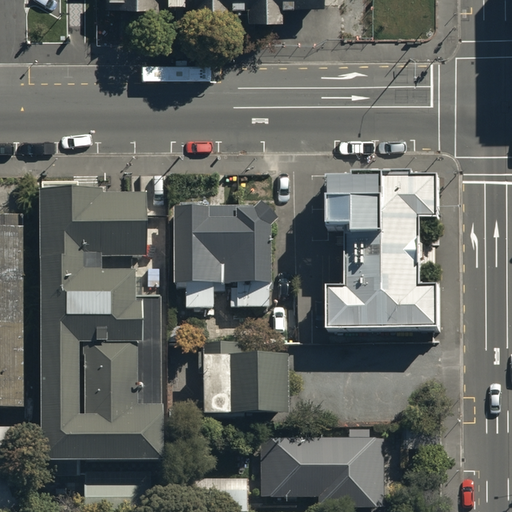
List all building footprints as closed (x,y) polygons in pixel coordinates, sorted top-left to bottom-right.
[(112,0),(113,14),(193,13),(193,26),(229,26),(229,9),(247,8),(247,23),(281,24),(281,9),(324,8),(323,0),(112,0)] [(425,0),(404,0),(404,22),(426,22),(425,0)] [(109,15),(91,15),(91,24),(79,24),(79,30),(92,30),(92,40),(109,40),(109,15)] [(67,16),(27,16),(27,33),(67,33),(67,16)] [(381,21),(342,20),(342,38),(381,39),(381,21)] [(441,221),(441,178),(415,178),(414,174),(353,175),(353,179),(326,179),(327,235),(345,235),(345,290),(329,290),(330,332),(437,331),(437,292),(421,292),(421,222),(441,221)] [(102,193),(38,194),(40,466),(161,465),(160,298),(135,298),(135,275),(129,275),(129,261),(146,261),(146,198),(102,198),(102,193)] [(261,202),(254,209),(173,210),(174,286),(186,285),(186,309),(213,308),(213,294),(226,294),(226,287),(231,287),(231,310),(270,309),(270,228),(278,220),(261,202)] [(19,233),(0,233),(0,416),(21,416),(19,233)] [(320,304),(297,304),(298,344),(321,343),(320,304)] [(190,328),(168,328),(168,347),(190,347),(190,328)] [(245,344),(203,344),(204,418),(287,417),(286,358),(245,358),(245,344)] [(0,511),(29,511),(28,426),(0,426),(0,511)] [(385,511),(386,438),(258,438),(258,499),(311,499),(311,511),(385,511)] [(161,511),(161,477),(84,477),(84,511),(161,511)] [(246,511),(247,479),(183,479),(182,511),(246,511)]
